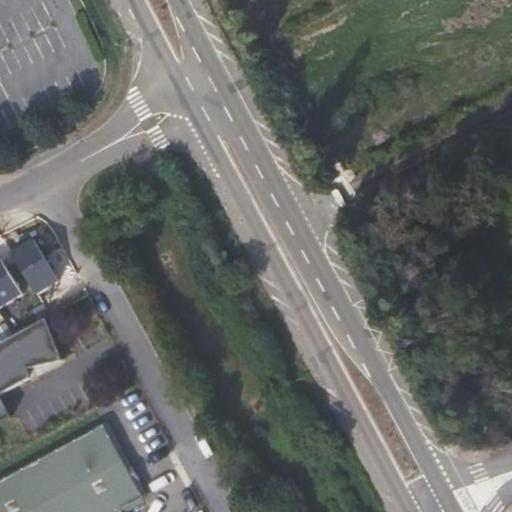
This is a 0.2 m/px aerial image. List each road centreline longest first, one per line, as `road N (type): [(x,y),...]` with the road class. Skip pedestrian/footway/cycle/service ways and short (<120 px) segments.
road 1 (tertiary): [(189,100),(411,511)]
road 2 (tertiary): [(383,382),(199,42)]
road 3 (residential): [(227,511),(40,183)]
road 4 (unclassified): [(383,382),(345,341),(244,154),(217,118),(189,100)]
road 5 (residential): [(40,183),(189,100)]
road 6 (tertiary): [(453,511),(383,382)]
